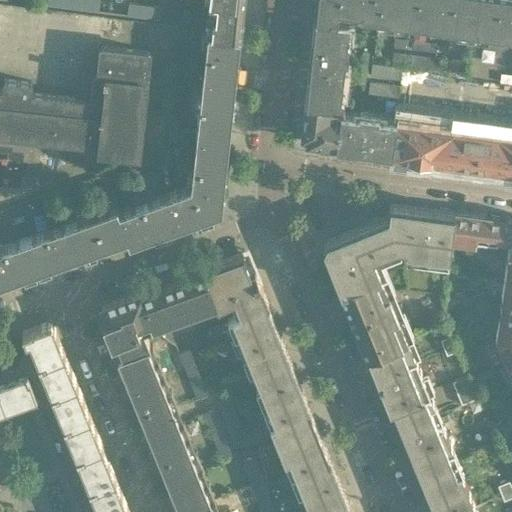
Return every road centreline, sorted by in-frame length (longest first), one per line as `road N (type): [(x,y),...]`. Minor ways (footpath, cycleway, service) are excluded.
road 1 (residential): [(398,511),(273,213)]
road 2 (residential): [(511,193),(268,162)]
road 3 (residential): [(61,292),(152,511)]
road 4 (residential): [(273,213),(61,292)]
road 5 (residential): [(268,162),(282,0)]
